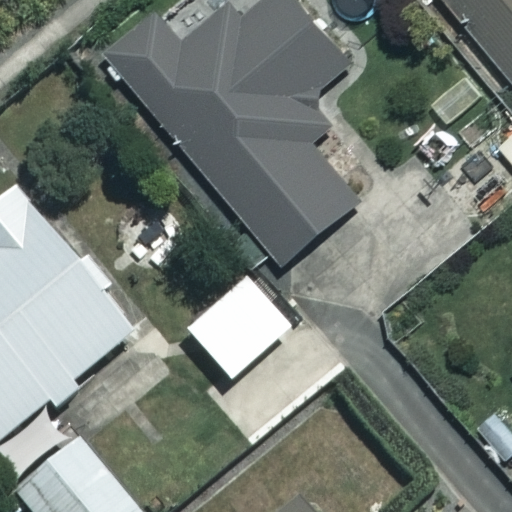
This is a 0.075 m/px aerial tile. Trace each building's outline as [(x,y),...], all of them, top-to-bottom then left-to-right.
[(307,98),(354,58),(304,0),(266,0),(247,17),(234,1),(189,39),(160,5),(108,49),(284,258),(376,181),(307,98)] [(511,0),(449,0),(511,72),(511,0)] [(90,251),(78,260),(17,184),(0,196),(0,440),(43,405),(54,419),(90,390),(79,377),(135,332),(106,296),(118,287),(90,251)] [(293,329),(252,278),(190,329),(231,380),(293,329)] [(140,511),(82,438),(14,492),(30,511),(140,511)] [(309,511),(297,498),(280,511),(309,511)]
